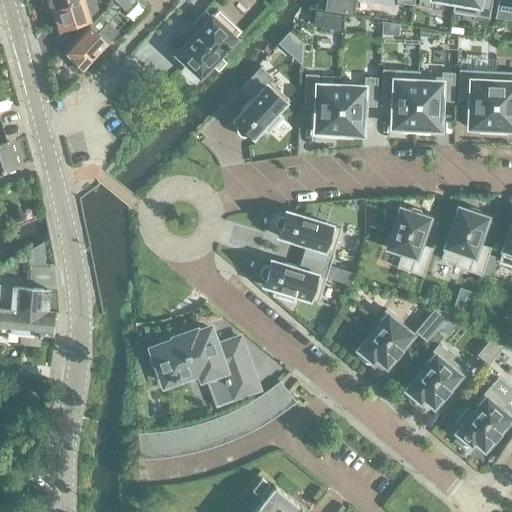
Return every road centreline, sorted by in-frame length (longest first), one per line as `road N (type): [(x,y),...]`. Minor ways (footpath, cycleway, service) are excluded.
road 1 (residential): [(63,511),(80,296),(7,0)]
road 2 (residential): [(481,508),(210,286),(182,249)]
road 3 (residential): [(511,178),(367,182),(207,203)]
road 4 (residential): [(207,203),(180,189),(154,205),(155,235),(182,249)]
